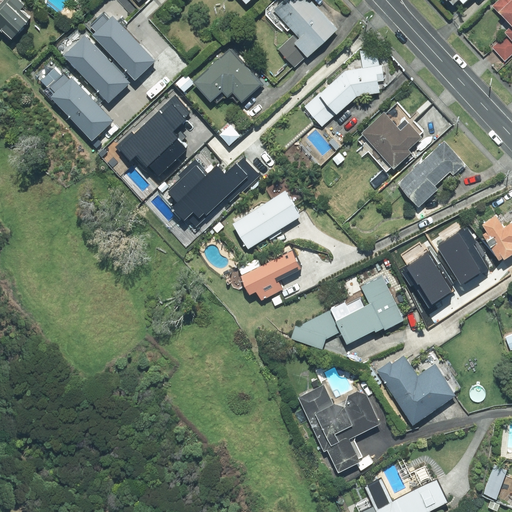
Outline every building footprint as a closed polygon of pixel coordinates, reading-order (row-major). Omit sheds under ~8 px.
[(0,26),(7,34),(27,16),(12,0),(1,0),(0,1),(0,26)] [(294,66),(310,51),(310,52),(334,31),(333,30),(334,29),(319,12),(318,12),(307,0),(281,0),(272,8),(294,34),(278,49),(294,66)] [(511,0),(496,0),(491,5),(508,25),(490,41),(503,56),(511,48),(511,0)] [(117,10),(96,28),(137,75),(158,57),(117,10)] [(90,30),(69,48),(110,95),(131,77),(90,30)] [(227,49),(192,82),(210,100),(224,87),(239,101),(259,81),(243,67),(227,49)] [(56,90),(53,92),(96,136),(116,116),(75,73),(72,76),(57,61),(42,75),(56,90)] [(319,125),(352,96),(380,92),(377,71),(337,77),(303,107),(319,125)] [(135,128),(121,141),(135,155),(139,151),(150,161),(152,159),(162,170),(194,140),(176,121),(191,108),(178,94),(137,131),(135,128)] [(390,106),(361,132),(390,166),(420,140),(390,106)] [(442,142),(397,184),(415,203),(459,161),(442,142)] [(198,160),(165,192),(196,223),(228,192),(233,197),(262,169),(244,152),(228,167),(220,158),(208,170),(198,160)] [(333,158),(337,164),(344,159),(340,153),(333,158)] [(284,193),(232,222),(246,246),(297,216),(284,193)] [(511,210),(480,230),(497,258),(511,248),(511,210)] [(473,281),(489,265),(476,252),(484,244),(466,226),(437,257),(463,282),(468,276),(473,281)] [(435,239),(430,231),(419,239),(424,247),(435,239)] [(279,289),(274,279),(299,267),(291,250),(240,274),(248,291),(255,288),(260,298),(279,289)] [(363,285),(371,302),(335,320),(346,343),(382,326),(383,328),(402,319),(382,276),(363,285)] [(432,321),(455,306),(443,289),(421,304),(432,321)] [(368,354),(342,345),(339,356),(364,365),(368,354)] [(416,377),(402,356),(377,372),(391,394),(390,394),(410,424),(452,395),(432,366),(416,377)] [(361,391),(332,405),(323,386),(301,396),(335,471),(357,460),(346,436),(375,423),(361,391)] [(360,485),(371,510),(371,511),(426,511),(447,502),(435,478),(390,501),(379,477),(360,485)]
